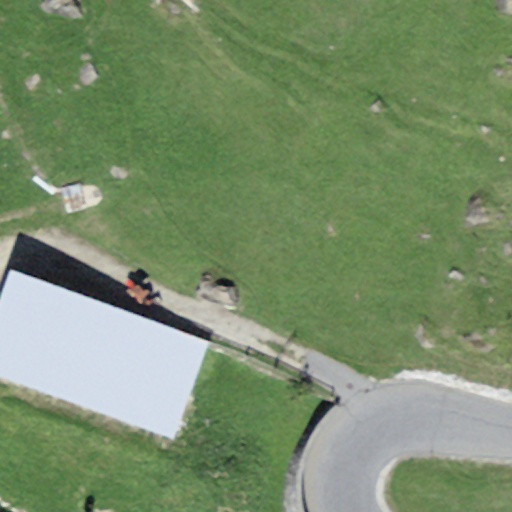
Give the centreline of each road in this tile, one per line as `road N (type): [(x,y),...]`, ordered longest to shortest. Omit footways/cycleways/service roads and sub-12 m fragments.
road 1 (track): [(404,423),(341,386),(220,336),(123,312),(59,334),(12,373),(0,371)]
road 2 (tertiary): [(511,437),(383,427),(349,456),(341,474),(343,511)]
